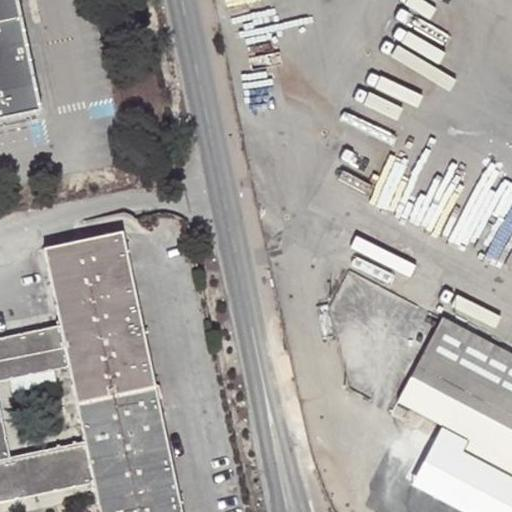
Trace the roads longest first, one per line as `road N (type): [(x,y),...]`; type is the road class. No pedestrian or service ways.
road 1 (tertiary): [(257,346),(183,0)]
road 2 (tertiary): [(306,511),(257,346)]
road 3 (tertiary): [(257,346),(278,511)]
